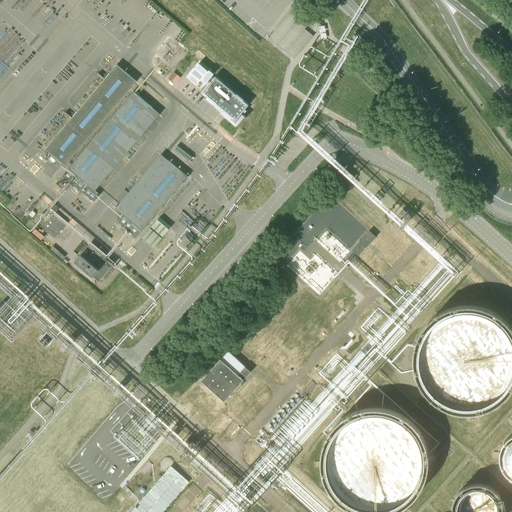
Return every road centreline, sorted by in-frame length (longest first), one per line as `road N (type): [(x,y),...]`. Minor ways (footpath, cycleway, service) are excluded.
road 1 (unclassified): [(511,203),(484,187),(370,24)]
road 2 (unknown): [(288,183),(256,165),(182,95)]
road 3 (tertiary): [(437,0),(466,53),(511,104)]
